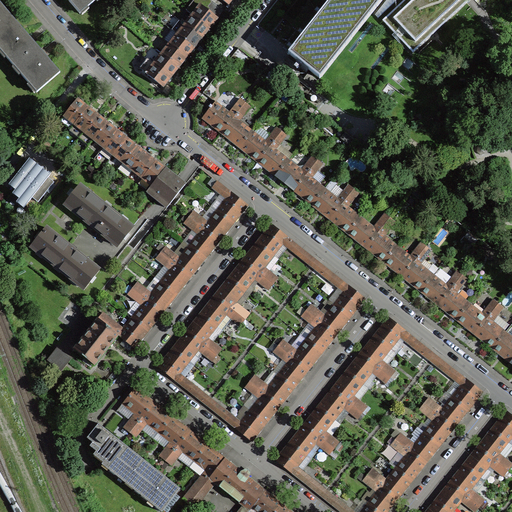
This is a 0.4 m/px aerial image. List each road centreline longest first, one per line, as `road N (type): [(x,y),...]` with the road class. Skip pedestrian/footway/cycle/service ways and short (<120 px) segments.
road 1 (residential): [(265,202),(136,366),(254,459)]
road 2 (residential): [(254,459),(383,296)]
road 3 (residential): [(40,0),(93,62),(164,125)]
road 4 (residential): [(164,125),(263,0)]
road 5 (residential): [(408,511),(502,391)]
road 6 (residential): [(383,296),(502,391)]
road 7 (residential): [(265,202),(383,296)]
road 8 (residential): [(164,125),(265,202)]
